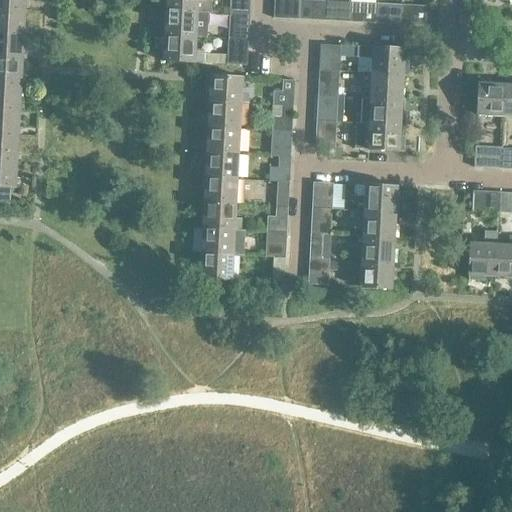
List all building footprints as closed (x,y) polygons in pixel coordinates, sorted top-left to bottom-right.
[(0,0),(0,9),(27,10),(27,0),(0,0)] [(201,0),(167,0),(167,13),(200,15),(201,12),(212,13),(212,1),(201,0)] [(250,0),(230,0),(229,16),(249,18),(250,0)] [(300,21),(301,1),(280,0),(275,0),(274,20),(300,21)] [(326,3),(301,1),(300,21),(325,22),(326,3)] [(351,4),(326,3),(325,22),(350,24),(351,4)] [(376,5),(351,4),(350,24),(375,25),(376,5)] [(376,5),(375,25),(401,26),(402,7),(376,5)] [(402,7),(401,26),(426,28),(427,8),(402,7)] [(0,9),(0,35),(25,37),(27,10),(0,9)] [(200,15),(167,13),(166,38),(199,40),(200,15)] [(249,18),(229,16),(228,41),(248,42),(249,18)] [(25,37),(0,35),(0,60),(24,62),(25,37)] [(199,40),(166,38),(164,64),(204,66),(204,52),(199,52),(199,40)] [(248,42),(228,41),(227,66),(247,67),(248,42)] [(320,73),(339,74),(341,48),(321,47),(320,73)] [(373,77),(405,79),(406,52),(358,49),(358,59),(374,60),(373,77)] [(0,60),(0,84),(23,85),(24,62),(0,60)] [(339,74),(320,73),(319,99),(338,100),(339,74)] [(405,79),(373,77),(364,76),(364,85),(372,86),(372,102),(404,104),(405,79)] [(210,105),(242,107),(243,104),(249,104),(250,93),(243,93),(244,81),(207,79),(206,91),(208,91),(208,102),(210,102),(210,105)] [(281,109),(293,109),(295,84),(283,83),(282,93),(274,93),(273,107),(282,108),(281,109)] [(0,84),(0,108),(22,110),(23,85),(0,84)] [(505,119),(507,86),(481,85),(479,118),(505,119)] [(338,100),(319,99),(317,123),(337,124),(338,100)] [(404,104),(372,102),(363,101),(362,126),(403,128),(406,129),(407,112),(403,112),(404,104)] [(242,107),(210,105),(209,130),(241,131),(242,107)] [(0,108),(0,135),(20,137),(22,110),(0,108)] [(273,119),(272,133),(292,134),(293,109),(281,109),(281,119),(273,119)] [(337,124),(317,123),(316,149),(335,150),(337,124)] [(403,128),(362,126),(357,125),(356,152),(406,155),(407,137),(402,137),(403,128)] [(209,130),(208,155),(240,157),(241,131),(209,130)] [(292,134),(272,133),(271,158),(279,159),(291,160),(292,134)] [(20,137),(0,135),(0,161),(19,163),(20,137)] [(502,170),(503,150),(501,150),(502,150),(477,148),(476,169),(502,170)] [(511,150),(503,150),(502,170),(511,170),(511,150)] [(240,157),(208,155),(206,180),(238,182),(240,157)] [(291,160),(279,159),(278,168),(270,168),(269,183),(277,184),(290,185),(291,160)] [(19,163),(0,161),(0,206),(12,207),(13,190),(17,190),(19,163)] [(206,180),(205,204),(237,207),(238,182),(206,180)] [(277,184),(276,209),(288,210),(290,185),(277,184)] [(313,212),(332,213),(333,186),(314,185),(313,212)] [(366,215),(397,217),(399,190),(357,188),(356,198),(367,198),(366,215)] [(500,214),(501,195),(475,194),(474,213),(500,214)] [(245,195),(245,207),(267,208),(267,195),(245,195)] [(511,195),(501,195),(500,214),(511,215),(511,195)] [(237,207),(205,204),(203,230),(242,233),(242,220),(236,219),(237,207)] [(267,219),(267,234),(287,235),(288,210),(276,209),(276,219),(267,219)] [(332,213),(313,212),(312,236),(331,237),(332,213)] [(366,215),(364,239),(396,241),(397,217),(366,215)] [(203,230),(202,256),(234,258),(245,258),(246,233),(242,233),(203,230)] [(496,279),(498,246),(497,246),(498,234),(485,233),(484,245),(472,245),(470,277),(496,279)] [(287,235),(267,234),(265,259),(273,259),(273,260),(285,261),(287,235)] [(312,236),(310,262),(329,263),(331,237),(312,236)] [(508,247),(498,246),(496,279),(511,279),(511,237),(509,237),(508,247)] [(396,241),(364,239),(351,238),(350,249),(364,250),(363,265),(395,267),(396,241)] [(234,258),(202,256),(201,281),(233,283),(234,258)] [(285,261),(273,260),(272,284),(284,285),(285,261)] [(329,263),(310,262),(309,287),(328,287),(329,263)] [(337,262),(330,262),(329,271),(337,271),(337,262)] [(395,267),(363,265),(362,290),(393,292),(395,267)]
